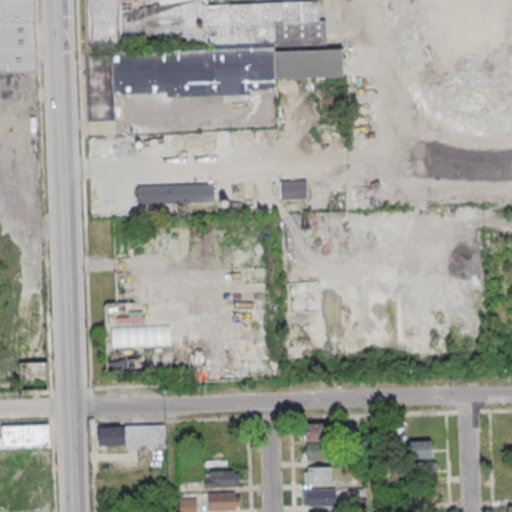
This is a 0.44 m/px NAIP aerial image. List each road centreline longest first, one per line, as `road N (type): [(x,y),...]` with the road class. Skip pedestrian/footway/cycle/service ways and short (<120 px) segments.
road 1 (tertiary): [(72,511),(54,0)]
road 2 (residential): [(511,394),(0,409)]
